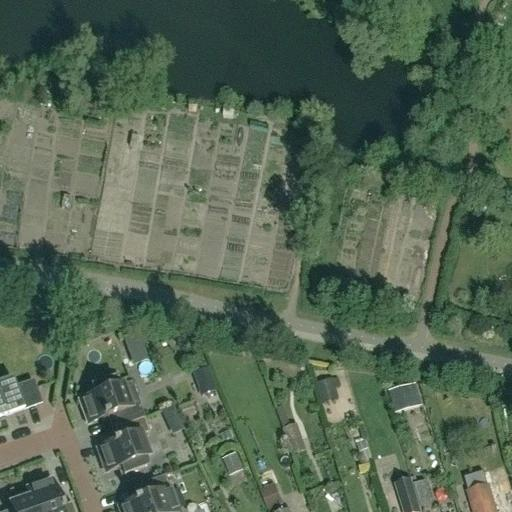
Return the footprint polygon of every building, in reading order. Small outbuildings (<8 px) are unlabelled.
[(160,122),(156,145),(169,147),(172,124),(160,122)] [(127,210),(151,211),(153,150),(129,149),(127,210)] [(123,339),(126,347),(140,342),(137,334),(123,339)] [(196,374),(205,396),(216,392),(208,370),(206,370),(204,365),(197,367),(199,373),(196,374)] [(0,419),(39,406),(32,384),(15,390),(11,379),(0,382),(0,419)] [(332,379),(315,384),(318,396),(335,391),(334,389),(339,388),(337,379),(332,381),(332,379)] [(87,425),(114,416),(118,428),(144,419),(131,384),(117,389),(114,381),(92,389),(95,397),(79,403),(87,425)] [(415,385),(388,393),(393,411),(420,403),(415,385)] [(305,451),(297,426),(290,428),(283,408),(275,410),(291,456),(305,451)] [(149,433),(144,419),(118,428),(123,441),(111,445),(111,446),(97,451),(105,474),(121,468),(123,476),(146,468),(143,460),(147,458),(140,436),(149,433)] [(234,458),(223,463),(229,476),(239,472),(234,458)] [(132,504),(118,509),(118,511),(177,511),(164,477),(139,486),(144,499),(132,504)] [(511,511),(511,493),(508,480),(495,484),(504,511),(511,511)] [(420,511),(411,481),(394,486),(401,511),(420,511)] [(28,490),(31,499),(35,511),(74,511),(71,505),(60,509),(51,482),(28,490)] [(270,489),(260,493),(267,511),(268,511),(278,508),(270,489)] [(35,511),(31,499),(10,507),(11,511),(35,511)]
